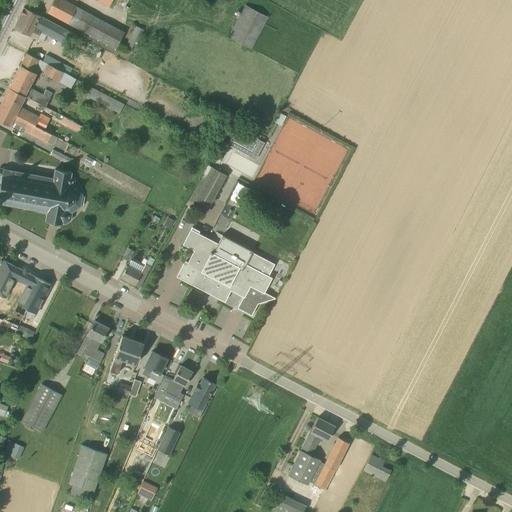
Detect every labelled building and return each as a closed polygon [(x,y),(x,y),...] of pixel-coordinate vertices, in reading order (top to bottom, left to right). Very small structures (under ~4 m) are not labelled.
[(62,0),(53,0),(47,12),(115,49),(124,33),(62,0)] [(244,6),(227,38),(250,50),(267,18),(244,6)] [(74,32),(40,16),(24,7),(13,28),(30,36),(37,39),(41,31),(48,35),(49,32),(69,42),(74,32)] [(133,53),(144,30),(135,26),(130,37),(129,37),(125,46),(127,46),(125,49),(133,53)] [(9,87),(25,95),(46,106),(53,92),(46,89),(43,95),(29,87),(37,72),(69,89),(74,80),(68,77),(69,75),(42,61),(26,53),(9,87)] [(0,106),(4,108),(44,129),(50,117),(41,113),(39,117),(20,107),(25,95),(9,87),(0,104),(0,106)] [(93,88),(88,97),(119,113),(124,104),(120,103),(94,89),(93,88)] [(52,133),(44,129),(4,108),(0,106),(0,120),(24,133),(26,128),(32,131),(31,133),(48,142),(52,133)] [(73,128),(76,123),(63,117),(61,122),(73,128)] [(228,146),(249,157),(258,140),(237,129),(228,146)] [(74,161),(53,150),(50,155),(71,166),(74,161)] [(73,181),(66,175),(67,173),(55,171),(54,179),(51,179),(52,176),(45,175),(44,177),(43,177),(43,175),(42,175),(42,177),(32,175),(33,173),(31,173),(31,175),(21,173),(22,171),(20,171),(20,173),(11,171),(11,169),(11,168),(8,168),(4,167),(4,168),(3,168),(3,169),(2,169),(1,168),(0,168),(0,204),(3,205),(6,206),(6,207),(13,208),(13,207),(38,212),(38,213),(46,214),(45,221),(51,222),(50,225),(56,226),(56,223),(62,224),(62,223),(65,224),(70,220),(71,215),(71,213),(79,207),(80,206),(82,206),(83,198),(81,197),(81,196),(77,193),(71,187),(73,181)] [(193,203),(208,210),(226,175),(212,167),(193,203)] [(169,229),(174,221),(168,218),(163,226),(169,229)] [(264,292),(265,290),(271,278),(268,277),(274,264),(251,252),(252,251),(222,236),(218,244),(198,234),(200,232),(192,228),(191,230),(183,244),(195,250),(187,264),(199,269),(191,283),(206,291),(207,290),(210,291),(210,293),(224,301),(230,289),(243,296),(241,300),(237,308),(251,315),(258,303),(271,299),(272,296),(264,292)] [(128,261),(133,252),(128,249),(122,258),(128,261)] [(19,302),(18,304),(27,309),(42,280),(4,260),(0,268),(0,295),(5,298),(15,278),(28,284),(19,302)] [(121,278),(140,287),(151,267),(145,264),(140,273),(128,266),(121,278)] [(51,284),(42,280),(27,309),(24,315),(32,320),(51,284)] [(89,359),(86,364),(82,372),(91,377),(95,368),(96,369),(104,354),(96,350),(101,341),(108,327),(95,320),(87,334),(82,346),(78,354),(89,359)] [(30,340),(35,332),(29,329),(18,325),(18,326),(14,335),(30,340)] [(122,360),(135,365),(143,343),(122,335),(114,356),(115,356),(109,371),(117,374),(122,360)] [(145,366),(142,374),(160,383),(164,375),(159,373),(167,358),(152,351),(145,366)] [(10,364),(12,358),(2,354),(0,358),(0,361),(10,365),(10,364)] [(181,365),(173,380),(170,385),(174,387),(169,396),(177,400),(192,371),(181,365)] [(188,402),(191,404),(201,409),(208,397),(209,397),(216,384),(203,377),(200,383),(198,382),(194,389),(195,390),(188,402)] [(134,379),(131,386),(128,395),(135,397),(140,381),(134,379)] [(128,397),(128,395),(131,386),(120,382),(116,393),(128,397)] [(42,432),(62,395),(41,384),(21,421),(42,432)] [(8,407),(0,403),(0,415),(5,417),(8,407)] [(335,426),(318,417),(288,475),(307,485),(309,481),(325,490),(349,443),(338,437),(325,464),(319,461),(320,460),(308,455),(316,440),(325,445),(335,426)] [(179,433),(169,428),(158,450),(169,455),(179,433)] [(4,451),(19,458),(24,446),(9,440),(4,451)] [(107,454),(82,445),(68,483),(94,492),(107,454)] [(385,481),(390,470),(381,466),(384,461),(371,455),(363,470),(385,481)] [(157,488),(143,481),(137,494),(151,501),(157,488)] [(270,511),(297,511),(301,503),(278,493),(270,511)]
